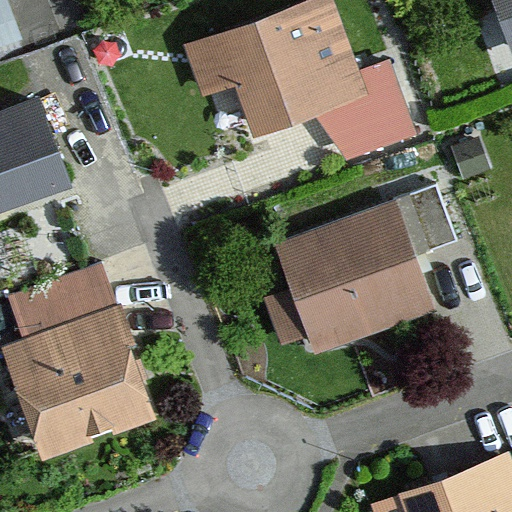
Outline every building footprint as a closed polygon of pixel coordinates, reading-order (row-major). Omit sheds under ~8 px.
[(0,0),(0,23),(14,18),(7,0),(0,0)] [(333,0),(305,0),(184,42),(202,95),(240,83),(258,136),(336,108),(353,155),(412,135),(386,59),(358,69),(333,0)] [(511,0),(499,0),(511,31),(511,0)] [(43,94),(0,111),(0,211),(77,182),(43,94)] [(436,184),(274,244),(316,356),(438,310),(417,256),(457,241),(436,184)] [(22,340),(2,347),(42,458),(157,416),(102,265),(8,299),(22,340)] [(511,511),(511,460),(510,455),(370,507),(371,511),(511,511)]
